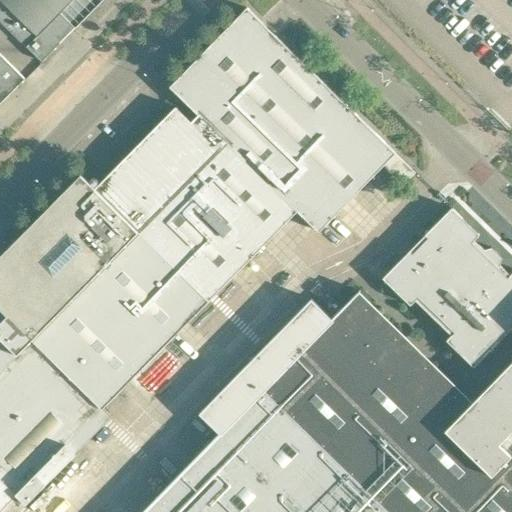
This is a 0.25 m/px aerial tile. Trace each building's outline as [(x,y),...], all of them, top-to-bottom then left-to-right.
[(0,0),(0,20),(42,61),(102,0),(0,0)] [(170,86),(170,87),(193,110),(199,115),(200,114),(251,164),(250,165),(297,211),(318,232),(383,166),(403,185),(415,173),(395,153),(277,37),(260,20),(247,8),(170,86)] [(0,103),(25,78),(0,54),(0,103)] [(0,511),(17,494),(27,504),(75,454),(111,417),(102,409),(135,375),(162,347),(297,211),(250,165),(251,164),(200,114),(199,115),(193,110),(186,117),(175,107),(157,125),(94,189),(80,175),(4,252),(0,256),(0,511)] [(176,479),(143,511),(511,511),(511,272),(510,274),(474,239),(479,234),(452,208),(452,207),(383,278),(410,305),(415,300),(451,335),(446,340),(473,366),(511,326),(511,362),(468,407),(355,296),(360,291),(359,290),(331,319),(310,299),(198,413),(220,434),(176,479)]
